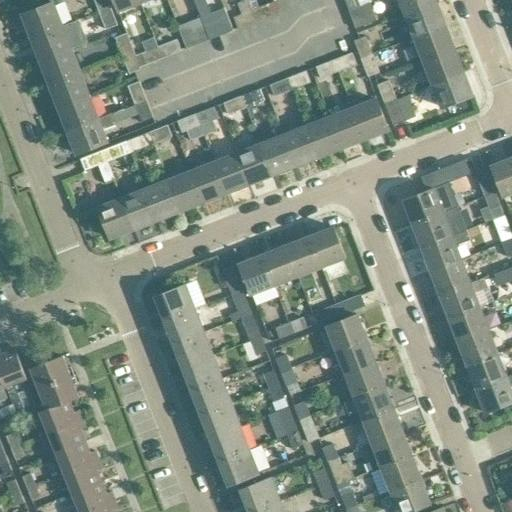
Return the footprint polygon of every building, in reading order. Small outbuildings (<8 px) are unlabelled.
[(94,0),(99,12),(111,7),(107,0),(94,0)] [(142,2),(141,0),(114,0),(118,11),(142,2)] [(256,22),(251,10),(247,0),(246,0),(238,3),(242,14),(233,17),(238,29),(256,22)] [(344,0),(348,10),(360,6),(357,0),(344,0)] [(436,3),(435,0),(400,0),(406,15),(436,3)] [(23,14),(32,38),(62,26),(53,2),(23,14)] [(370,2),(360,6),(348,10),(356,28),(377,20),(370,2)] [(269,3),(251,10),(256,22),(274,15),(269,3)] [(445,26),(436,3),(406,15),(415,38),(445,26)] [(118,25),(111,7),(99,12),(106,30),(118,25)] [(214,13),(201,18),(205,28),(210,40),(228,33),(223,21),(218,23),(214,13)] [(210,40),(205,28),(201,18),(179,26),(185,45),(187,49),(192,47),(210,40)] [(71,49),(62,26),(32,38),(41,61),(71,49)] [(454,49),(445,26),(415,38),(424,61),(454,49)] [(116,38),(123,56),(134,51),(127,33),(116,38)] [(354,41),(361,59),(373,54),(365,36),(354,41)] [(164,58),(159,47),(158,47),(155,38),(142,43),(145,52),(136,56),(140,67),(164,58)] [(177,40),(159,47),(164,58),(182,51),(177,40)] [(80,72),(71,49),(41,61),(50,84),(80,72)] [(463,72),(454,49),(424,61),(433,84),(463,72)] [(140,67),(136,56),(134,51),(123,56),(130,74),(141,69),(140,67)] [(352,53),(334,60),(339,71),(357,64),(352,53)] [(380,72),(373,54),(361,59),(368,77),(380,72)] [(339,71),(334,60),(316,67),(321,78),(339,71)] [(306,71),(288,78),(293,89),(311,82),(306,71)] [(89,96),(80,72),(50,84),(59,107),(89,96)] [(472,96),(463,72),(433,84),(442,108),(472,96)] [(293,89),(288,78),(270,85),(275,96),(293,89)] [(378,85),(385,103),(396,98),(389,80),(378,85)] [(128,86),(135,104),(147,100),(140,82),(128,86)] [(260,89),(242,96),(247,107),(265,100),(260,89)] [(397,100),(396,98),(385,103),(393,125),(416,117),(408,95),(397,100)] [(98,119),(89,96),(59,107),(68,131),(98,119)] [(247,107),(242,96),(224,103),(229,114),(247,107)] [(377,99),(353,108),(365,138),(389,129),(377,99)] [(154,118),(147,100),(135,104),(142,122),(154,118)] [(214,107),(196,114),(200,126),(204,136),(217,131),(213,120),(218,118),(214,107)] [(365,138),(353,108),(330,117),(342,147),(365,138)] [(113,113),(98,119),(68,131),(77,154),(107,142),(102,128),(105,127),(106,129),(117,125),(113,113)] [(204,136),(200,126),(196,114),(178,121),(182,133),(187,131),(191,141),(204,136)] [(342,147),(330,117),(307,126),(319,156),(342,147)] [(168,125),(150,132),(154,144),(172,137),(168,125)] [(319,156),(307,126),(284,136),(296,166),(319,156)] [(154,144),(150,132),(127,141),(131,153),(154,144)] [(296,166),(284,136),(261,145),(272,175),(296,166)] [(115,159),(131,153),(127,141),(103,150),(108,162),(114,179),(115,179),(113,174),(120,171),(115,159)] [(272,175),(261,145),(237,154),(249,184),(272,175)] [(99,165),(106,182),(114,179),(108,162),(103,150),(81,159),(85,171),(99,165)] [(249,184),(237,154),(214,163),(226,193),(249,184)] [(511,193),(511,157),(491,166),(503,197),(511,193)] [(226,193),(214,163),(191,172),(203,202),(226,193)] [(475,172),(484,196),(495,192),(486,168),(475,172)] [(203,202),(191,172),(168,181),(180,211),(203,202)] [(180,211),(168,181),(145,190),(157,220),(180,211)] [(413,224),(444,212),(457,207),(449,184),(450,183),(450,182),(403,200),(413,224)] [(157,220),(145,190),(122,199),(134,229),(157,220)] [(500,206),(495,192),(484,196),(490,210),(500,206)] [(134,229),(122,199),(99,208),(110,238),(134,229)] [(457,207),(444,212),(413,224),(422,248),(466,230),(457,207)] [(497,229),(503,243),(511,239),(511,235),(508,225),(504,216),(494,220),(497,229)] [(334,227),(310,236),(322,268),(346,258),(334,227)] [(466,230),(422,248),(431,271),(462,259),(456,244),(470,239),(466,230)] [(322,268),(310,236),(286,245),(299,276),(322,268)] [(511,255),(511,239),(503,243),(508,257),(511,255)] [(299,276),(286,245),(263,255),(275,286),(299,276)] [(275,286),(263,255),(239,264),(251,295),(275,286)] [(471,283),(462,259),(431,271),(440,295),(471,283)] [(223,270),(227,281),(237,277),(233,266),(223,270)] [(237,277),(227,281),(232,294),(243,290),(237,277)] [(485,278),(471,283),(440,295),(449,319),(480,307),(475,293),(488,288),(485,278)] [(155,296),(165,320),(196,308),(186,284),(155,296)] [(252,314),(243,290),(232,294),(241,318),(252,314)] [(361,295),(336,304),(340,315),(365,305),(361,295)] [(340,315),(336,304),(323,309),(313,313),(317,324),(327,320),(340,315)] [(489,330),(480,307),(449,319),(458,342),(489,330)] [(205,332),(196,308),(165,320),(174,344),(205,332)] [(317,324),(313,313),(303,318),(289,323),(293,333),(307,328),(317,324)] [(241,318),(251,341),(261,337),(252,314),(241,318)] [(327,326),(336,351),(367,339),(358,314),(327,326)] [(293,333),(289,323),(276,328),(280,339),(293,333)] [(498,354),(489,330),(458,342),(467,366),(498,354)] [(214,356),(205,332),(174,344),(183,368),(214,356)] [(266,351),(261,337),(251,341),(256,355),(266,351)] [(376,362),(367,339),(336,351),(345,374),(376,362)] [(1,349),(0,349),(0,371),(6,387),(27,378),(15,349),(3,354),(1,349)] [(276,358),(281,372),(292,368),(286,354),(276,358)] [(507,377),(498,354),(467,366),(476,389),(507,377)] [(31,369),(34,378),(40,376),(43,382),(37,385),(41,394),(47,392),(50,398),(44,401),(47,409),(47,410),(70,401),(79,397),(74,384),(71,385),(66,370),(68,369),(63,356),(31,369)] [(223,379),(214,356),(183,368),(192,391),(223,379)] [(385,386),(376,362),(345,374),(354,398),(385,386)] [(297,382),(292,368),(281,372),(287,386),(290,395),(300,391),(297,382)] [(263,374),(269,388),(279,384),(274,370),(263,374)] [(511,375),(507,377),(476,389),(485,413),(511,402),(511,388),(511,387),(511,386),(511,375)] [(232,402),(223,379),(192,391),(201,414),(232,402)] [(289,408),(279,384),(269,388),(274,402),(272,402),(276,412),(289,408)] [(395,410),(385,386),(354,398),(360,412),(351,416),(354,425),(364,422),(395,410)] [(74,412),(70,401),(47,410),(47,409),(40,412),(48,433),(83,419),(79,410),(74,412)] [(294,405),(300,419),(310,415),(304,401),(294,405)] [(241,426),(232,402),(201,414),(210,438),(241,426)] [(28,408),(16,413),(20,421),(31,416),(28,408)] [(298,431),(289,408),(276,412),(276,413),(278,412),(287,435),(298,431)] [(404,433),(395,410),(364,422),(372,445),(404,433)] [(20,421),(16,413),(5,417),(8,425),(20,421)] [(319,439),(310,415),(300,419),(309,443),(319,439)] [(86,427),(83,419),(48,433),(56,453),(86,441),(81,429),(86,427)] [(250,450),(241,426),(210,438),(219,462),(250,450)] [(303,444),(298,431),(287,435),(293,449),(303,444)] [(6,437),(11,447),(19,444),(15,433),(6,437)] [(412,456),(404,433),(372,445),(381,468),(412,456)] [(90,453),(86,441),(56,453),(64,473),(99,459),(95,451),(90,453)] [(24,457),(19,444),(11,447),(16,460),(24,457)] [(323,448),(328,462),(339,458),(333,444),(323,448)] [(9,463),(4,450),(0,451),(0,464),(1,466),(9,463)] [(259,474),(250,450),(219,462),(228,486),(259,474)] [(422,480),(412,456),(381,468),(391,492),(422,480)] [(342,465),(339,458),(328,462),(337,485),(354,478),(348,463),(342,465)] [(102,468),(99,459),(64,473),(73,493),(102,482),(97,470),(102,468)] [(314,473),(319,486),(330,482),(324,469),(314,473)] [(22,477),(27,488),(35,485),(31,474),(22,477)] [(240,489),(249,511),(253,511),(281,501),(272,477),(240,489)] [(7,483),(12,494),(20,491),(16,480),(7,483)] [(409,511),(431,504),(422,480),(391,492),(398,511),(409,511)] [(107,493),(102,482),(73,493),(80,511),(84,511),(115,500),(112,491),(107,493)] [(335,496),(330,482),(319,486),(325,500),(335,496)] [(40,497),(35,485),(27,488),(32,500),(40,497)] [(25,503),(20,491),(12,494),(17,506),(25,503)] [(351,491),(341,495),(347,509),(357,505),(351,491)] [(118,508),(115,500),(84,511),(114,511),(113,510),(118,508)] [(285,511),(281,501),(253,511),(285,511)]
